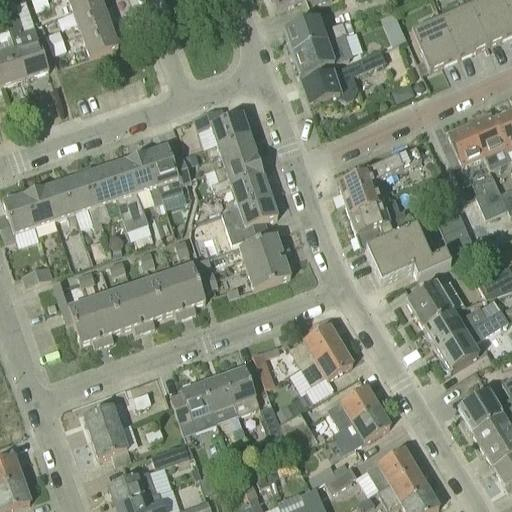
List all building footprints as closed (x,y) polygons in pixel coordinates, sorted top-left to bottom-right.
[(65,0),(72,17),(100,7),(97,0),(65,0)] [(268,0),(276,17),(303,6),(307,18),(331,8),(327,0),(268,0)] [(493,0),(470,10),(488,51),(511,40),(511,26),(500,0),(493,0)] [(511,0),(500,0),(511,26),(511,0)] [(45,1),(32,6),(35,16),(48,11),(45,1)] [(81,40),(109,30),(100,7),(72,17),(81,40)] [(440,23),(458,64),(488,51),(470,10),(440,23)] [(12,46),(25,85),(48,77),(33,34),(23,37),(16,17),(4,21),(6,27),(6,29),(10,41),(12,46)] [(393,19),(379,25),(383,34),(397,28),(393,19)] [(428,77),(458,64),(440,23),(411,36),(428,77)] [(334,44),(347,40),(346,38),(353,36),(350,27),(323,36),(318,24),(283,37),(291,60),(327,47),(334,44)] [(0,44),(4,43),(10,41),(6,29),(6,27),(0,28),(0,44)] [(109,30),(81,40),(89,63),(117,53),(109,30)] [(48,51),(63,46),(59,36),(45,41),(48,51)] [(25,85),(12,46),(0,49),(0,88),(2,93),(25,85)] [(63,46),(48,51),(52,61),(66,56),(63,46)] [(327,47),(291,60),(299,83),(335,70),(327,47)] [(380,57),(320,83),(301,90),(309,113),(338,103),(345,106),(353,103),(357,94),(352,83),(385,68),(380,57)] [(424,92),(421,87),(415,87),(412,92),(415,97),(421,97),(424,92)] [(511,115),(492,124),(507,158),(511,156),(511,115)] [(216,152),(248,141),(241,120),(223,126),(220,116),(191,126),(195,138),(209,133),(216,152)] [(351,119),(351,118),(342,121),(346,130),(355,126),(351,119)] [(507,158),(492,124),(491,124),(489,119),(468,129),(482,162),(483,162),(489,175),(510,166),(507,158)] [(461,171),(482,162),(468,129),(446,138),(461,171)] [(223,173),(255,161),(248,141),(216,152),(207,155),(211,165),(219,162),(222,172),(223,173)] [(161,204),(162,204),(182,197),(181,191),(191,188),(182,162),(171,165),(167,153),(146,160),(161,204)] [(197,169),(194,159),(183,163),(187,173),(197,169)] [(392,212),(390,208),(389,208),(385,198),(386,197),(380,184),(420,167),(417,159),(368,176),(369,179),(337,191),(350,227),(392,212)] [(125,167),(136,199),(148,195),(154,211),(163,208),(162,204),(161,204),(146,160),(125,167)] [(230,193),(262,182),(255,161),(223,173),(222,172),(214,175),(218,187),(211,189),(214,199),(230,194),(230,193)] [(143,218),(142,214),(136,199),(125,167),(105,174),(116,207),(115,207),(121,226),(143,218)] [(435,168),(427,172),(432,182),(440,178),(435,168)] [(116,207),(105,174),(92,178),(90,172),(82,175),(100,227),(101,227),(109,224),(105,210),(115,207),(116,207)] [(103,233),(101,227),(100,227),(82,175),(75,177),(77,183),(63,188),(77,229),(79,228),(76,219),(89,215),(93,229),(95,235),(103,233)] [(230,216),(270,203),(262,182),(230,193),(230,194),(233,203),(226,205),(230,216)] [(502,204),(500,199),(499,200),(493,185),(482,189),(486,197),(476,201),(481,214),(502,204)] [(70,231),(77,229),(63,188),(43,195),(54,227),(67,222),(70,231)] [(511,194),(500,199),(502,204),(506,215),(507,215),(509,220),(511,219),(511,194)] [(33,234),(54,227),(43,195),(22,202),(33,234)] [(13,240),(33,234),(22,202),(1,209),(6,222),(0,223),(0,239),(4,251),(16,247),(13,240)] [(230,216),(221,219),(232,251),(267,239),(264,228),(277,224),(270,203),(230,216)] [(485,224),(506,215),(502,204),(481,214),(485,224)] [(392,212),(350,227),(360,255),(360,256),(410,234),(402,217),(399,219),(394,206),(390,208),(392,212)] [(443,240),(464,231),(459,219),(438,228),(443,240)] [(448,251),(469,242),(464,231),(443,240),(448,251)] [(415,233),(410,235),(365,256),(380,290),(412,276),(417,286),(450,271),(444,259),(437,262),(428,242),(420,245),(415,233)] [(275,241),(256,247),(238,253),(253,296),(290,284),(286,272),(293,270),(286,250),(279,253),(275,241)] [(469,242),(448,251),(452,261),(473,252),(469,242)] [(174,249),(178,262),(189,259),(184,245),(174,249)] [(112,264),(122,261),(120,254),(120,255),(113,256),(112,264)] [(140,261),(144,274),(154,271),(150,257),(140,261)] [(207,264),(198,266),(200,274),(209,271),(207,264)] [(122,267),(108,271),(112,282),(125,277),(122,267)] [(149,284),(162,322),(174,319),(176,326),(195,319),(193,312),(205,308),(191,269),(149,284)] [(25,294),(36,290),(51,285),(47,273),(21,282),(25,294)] [(90,277),(77,282),(81,293),(94,289),(90,277)] [(205,288),(215,285),(213,278),(203,281),(205,288)] [(477,288),(486,304),(498,300),(488,282),(477,288)] [(151,326),(162,322),(149,284),(108,298),(121,337),(132,333),(135,340),(154,333),(151,326)] [(215,285),(205,288),(208,295),(217,292),(215,285)] [(453,318),(465,312),(449,287),(437,292),(435,289),(405,307),(423,336),(453,318)] [(121,337),(108,298),(67,312),(59,289),(52,291),(66,331),(72,329),(79,350),(91,346),(93,353),(113,347),(110,340),(121,337)] [(236,294),(226,297),(228,305),(239,302),(236,294)] [(486,325),(435,356),(450,379),(480,361),(473,352),(511,325),(511,310),(500,316),(487,325),(486,325)] [(435,356),(486,325),(479,314),(459,327),(453,318),(423,336),(435,356)] [(301,375),(340,352),(328,332),(289,355),(301,375)] [(277,352),(261,358),(252,361),(264,395),(273,391),(263,365),(280,359),(277,352)] [(340,352),(301,375),(311,392),(324,384),(325,387),(352,371),(340,352)] [(223,383),(237,421),(252,416),(255,415),(258,413),(245,375),(223,383)] [(502,425),(511,421),(511,380),(507,384),(507,385),(502,389),(511,403),(498,413),(488,396),(457,415),(472,439),(500,422),(502,425)] [(216,429),(228,424),(237,421),(223,383),(201,391),(216,430),(217,430),(216,429)] [(278,431),(299,419),(298,418),(312,408),(301,389),(290,396),(295,405),(273,418),(278,431)] [(184,442),(216,430),(201,391),(180,398),(180,400),(170,404),(184,442)] [(351,429),(377,413),(365,393),(327,416),(339,435),(350,429),(351,429)] [(133,404),(136,414),(150,409),(146,400),(133,404)] [(0,444),(10,441),(0,408),(0,444)] [(278,431),(273,418),(271,411),(259,415),(263,424),(260,425),(269,449),(273,458),(286,452),(287,452),(278,431)] [(91,444),(118,434),(111,412),(83,422),(91,444)] [(377,413),(351,429),(356,439),(349,444),(355,454),(389,433),(377,413)] [(287,452),(286,452),(293,463),(317,448),(299,419),(278,431),(287,452)] [(511,462),(511,421),(502,425),(500,422),(472,439),(493,474),(511,462)] [(242,432),(232,436),(237,450),(247,447),(242,432)] [(163,444),(162,440),(159,433),(145,438),(149,448),(163,444)] [(118,434),(91,444),(98,466),(126,456),(118,434)] [(188,449),(150,462),(155,476),(193,463),(188,449)] [(379,496),(414,475),(402,455),(367,477),(379,496)] [(0,492),(21,486),(12,462),(0,466),(0,492)] [(511,462),(493,474),(507,498),(511,494),(511,490),(510,487),(511,485),(511,462)] [(329,472),(312,481),(318,490),(335,481),(329,472)] [(191,474),(194,485),(200,483),(196,473),(191,474)] [(231,473),(199,485),(204,500),(236,488),(231,473)] [(264,478),(268,488),(279,484),(274,473),(264,478)] [(350,473),(324,488),(331,500),(351,487),(350,485),(355,482),(350,473)] [(401,510),(426,495),(414,475),(379,496),(377,497),(386,511),(395,511),(400,509),(401,510)] [(252,480),(258,494),(268,489),(262,476),(252,480)] [(120,511),(156,499),(148,478),(107,492),(114,511),(120,511)] [(21,486),(0,492),(0,511),(21,511),(29,509),(21,486)] [(256,500),(251,487),(242,491),(248,504),(256,500)] [(320,506),(331,500),(324,488),(313,494),(320,506)] [(258,494),(263,506),(274,502),(268,489),(258,494)] [(274,490),(269,492),(274,502),(274,503),(279,500),(274,490)] [(322,511),(320,506),(313,494),(300,500),(305,511),(302,511),(322,511)] [(436,511),(426,495),(401,510),(401,511),(436,511)] [(156,499),(120,511),(163,511),(158,498),(156,499)] [(369,502),(357,508),(359,511),(372,511),(374,511),(369,502)] [(251,511),(259,511),(256,503),(248,506),(251,511)]
